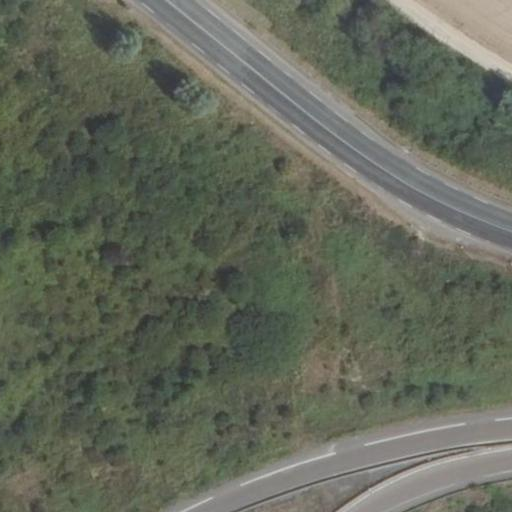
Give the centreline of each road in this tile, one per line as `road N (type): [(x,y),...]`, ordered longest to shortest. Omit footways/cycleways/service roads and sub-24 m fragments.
road 1 (tertiary): [(511,235),(356,151),(168,0)]
road 2 (trunk): [(511,427),(388,443),(186,511)]
road 3 (trunk): [(357,511),(382,490),(511,456)]
road 4 (track): [(511,88),(383,0)]
